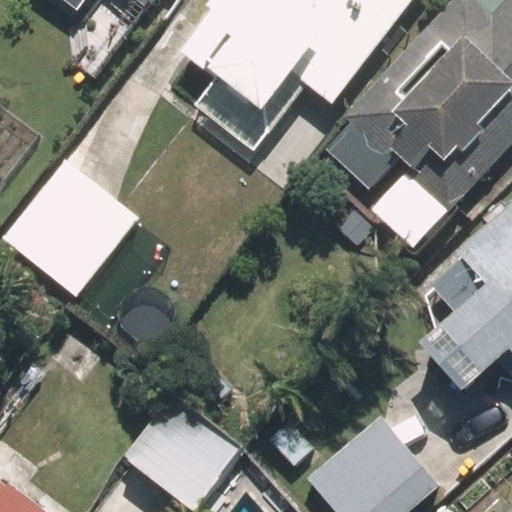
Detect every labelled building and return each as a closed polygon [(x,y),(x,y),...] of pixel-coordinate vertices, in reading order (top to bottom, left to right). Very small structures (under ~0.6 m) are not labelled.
[(48,0),(74,19),(87,0),(123,0),(143,14),(153,0),(48,0)] [(216,0),(200,22),(206,27),(176,66),(201,86),(198,90),(253,133),(288,86),(328,116),(417,0),(216,0)] [(449,217),(511,148),(511,0),(454,0),(343,121),(449,217)] [(63,169),(7,241),(83,298),(138,227),(63,169)] [(511,198),(458,249),(461,252),(435,276),(460,305),(418,343),(460,389),(503,350),(511,359),(511,198)] [(170,399),(115,470),(168,511),(195,511),(241,453),(170,399)] [(350,511),(402,511),(444,476),(385,407),(312,468),(350,511)] [(292,471),(312,452),(290,426),(269,445),(292,471)] [(0,511),(41,511),(7,486),(4,491),(0,487),(0,511)]
